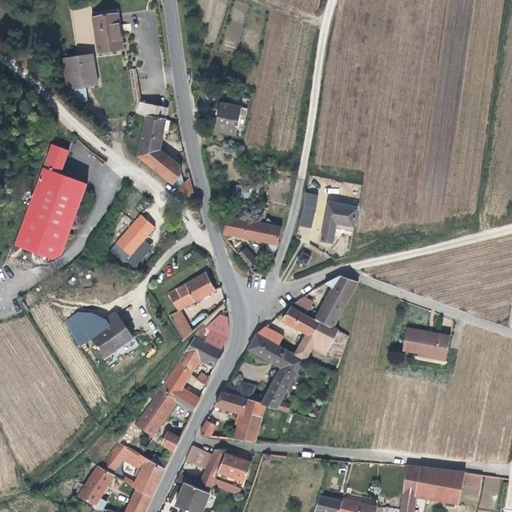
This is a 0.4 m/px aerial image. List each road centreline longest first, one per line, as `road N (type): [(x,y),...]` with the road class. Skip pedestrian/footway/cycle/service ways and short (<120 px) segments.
road 1 (track): [(240,320),(267,287),(288,234),(331,0)]
road 2 (residential): [(187,440),(511,468)]
road 3 (unclassified): [(221,252),(0,55)]
road 4 (residential): [(240,320),(341,269),(511,333)]
road 5 (tertiary): [(170,0),(190,140),(221,252)]
road 6 (track): [(511,227),(341,269)]
road 7 (tertiary): [(240,320),(187,440)]
